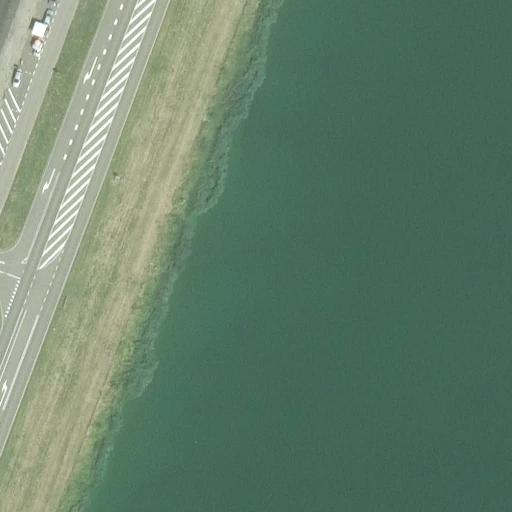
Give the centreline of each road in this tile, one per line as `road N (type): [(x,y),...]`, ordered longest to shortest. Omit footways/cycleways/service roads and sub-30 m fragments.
road 1 (trunk): [(29,284),(137,0)]
road 2 (unclassified): [(0,187),(66,0)]
